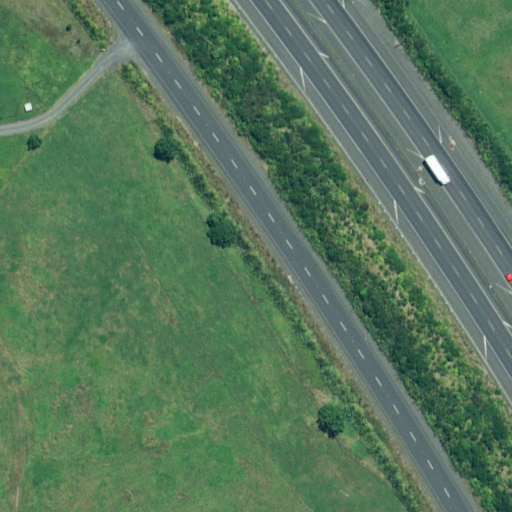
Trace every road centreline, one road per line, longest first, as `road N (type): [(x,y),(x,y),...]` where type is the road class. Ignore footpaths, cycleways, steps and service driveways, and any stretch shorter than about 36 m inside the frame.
road 1 (unclassified): [(111,0),(273,227),(451,511)]
road 2 (motorway): [(511,337),(273,0)]
road 3 (motorway): [(313,0),(511,290)]
